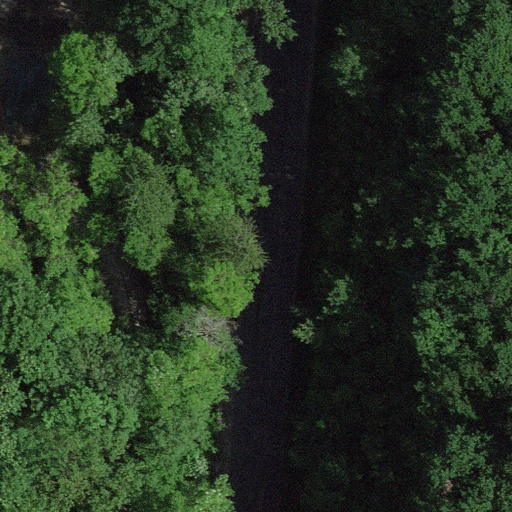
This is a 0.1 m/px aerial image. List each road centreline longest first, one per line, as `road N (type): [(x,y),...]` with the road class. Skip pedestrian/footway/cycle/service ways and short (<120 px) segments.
road 1 (tertiary): [(251,511),(293,0)]
road 2 (track): [(121,511),(132,366),(117,263),(63,203),(0,208)]
